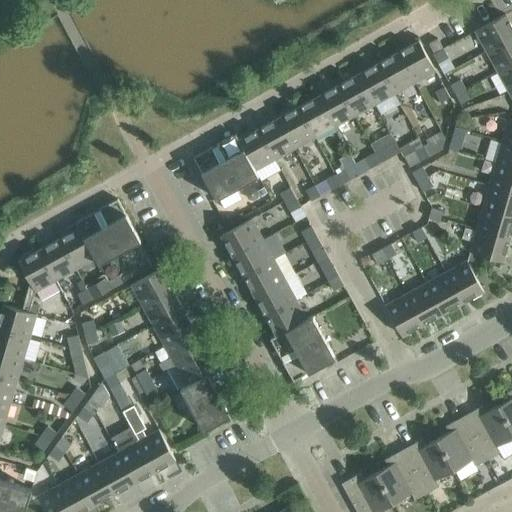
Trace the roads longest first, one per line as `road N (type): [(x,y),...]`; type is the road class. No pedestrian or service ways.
road 1 (residential): [(299,430),(155,163)]
road 2 (residential): [(408,374),(333,232),(405,194)]
road 3 (residential): [(164,511),(200,483),(299,430)]
road 4 (residential): [(299,430),(408,374)]
